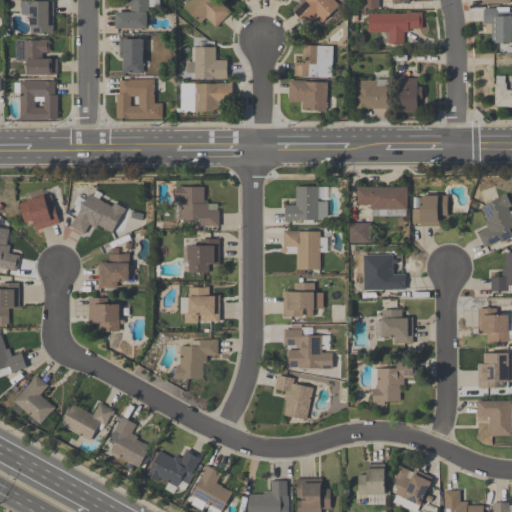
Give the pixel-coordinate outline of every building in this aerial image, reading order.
[(149,31),(149,7),(159,7),(158,0),(126,0),(127,13),(115,13),(115,30),(149,31)] [(217,27),(230,14),(216,0),(178,0),(177,2),(202,27),(209,20),(217,27)] [(340,6),(333,0),(304,0),(292,12),(307,26),(314,19),(320,25),(340,6)] [(54,34),(54,2),(28,2),(28,35),(54,34)] [(511,44),(511,17),(500,17),(500,8),(484,8),(484,22),(493,22),(493,44),(511,44)] [(368,14),(368,34),(389,34),(389,45),(403,45),(403,33),(422,33),(422,13),(368,14)] [(57,76),(57,58),(48,58),(48,40),(16,40),(16,57),(26,57),(26,76),(57,76)] [(143,40),(119,40),(119,75),(143,75),(143,40)] [(294,57),(294,77),(332,78),(332,46),(304,46),(304,58),(294,57)] [(217,48),(193,48),(193,59),(183,59),(183,80),(227,80),(227,59),(217,59),(217,48)] [(511,84),(504,84),(505,77),(496,77),(495,110),(511,110),(511,84)] [(355,110),(391,110),(391,79),(355,79),(355,110)] [(400,114),(422,114),(422,79),(400,79),(400,114)] [(58,121),(58,81),(15,81),(15,100),(23,100),(23,122),(58,121)] [(163,103),(154,103),(154,81),(117,81),(117,121),(163,121),(163,103)] [(327,111),(327,82),(289,81),(288,101),(300,101),(300,111),(327,111)] [(181,84),(182,114),(222,113),(222,103),(233,103),(233,83),(181,84)] [(219,227),(219,207),(207,207),(207,187),(176,187),(176,219),(190,219),(190,227),(219,227)] [(328,222),(327,187),(294,187),(294,205),(284,205),(284,222),(328,222)] [(407,216),(407,189),(356,189),(356,207),(372,207),(372,216),(407,216)] [(85,237),(92,225),(112,236),(125,211),(90,192),(70,229),(85,237)] [(24,226),(32,223),(35,232),(59,225),(49,195),(18,205),(24,226)] [(511,209),(506,195),(480,206),(490,230),(478,235),(484,249),(511,237),(511,209)] [(447,217),(447,196),(421,196),(421,207),(412,207),(412,227),(438,227),(438,217),(447,217)] [(371,223),(349,223),(349,245),(371,245),(371,223)] [(0,267),(0,227),(9,229),(6,245),(10,245),(9,253),(19,255),(16,271),(11,270),(11,269),(0,267)] [(295,250),(295,270),(319,271),(320,259),(325,259),(326,232),(284,231),(284,250),(295,250)] [(209,274),(209,265),(220,265),(220,240),(197,240),(197,247),(185,247),(185,274),(209,274)] [(511,252),(501,253),(501,274),(491,274),(491,291),(511,291),(511,252)] [(406,291),(406,273),(395,273),(395,255),(366,255),(366,272),(372,271),(372,291),(406,291)] [(120,290),(120,283),(132,283),(132,256),(110,256),(110,264),(99,264),(99,290),(120,290)] [(0,283),(19,283),(19,309),(9,309),(8,324),(0,324),(0,283)] [(293,293),(283,293),(284,318),(323,317),(323,293),(313,293),(313,283),(293,283),(293,293)] [(220,324),(220,296),(209,296),(209,284),(190,284),(190,296),(180,296),(180,324),(220,324)] [(109,300),(89,300),(88,325),(99,325),(99,333),(119,333),(120,305),(109,305),(109,300)] [(478,333),(488,333),(488,343),(509,343),(509,315),(499,315),(499,309),(478,309),(478,333)] [(413,344),(413,320),(403,320),(403,310),(383,310),(383,322),(376,322),(376,334),(384,334),(384,344),(413,344)] [(284,370),(333,370),(333,337),(313,337),(313,328),(284,328),(284,370)] [(0,369),(0,335),(1,335),(6,349),(9,348),(11,357),(21,353),(26,368),(11,373),(9,367),(0,369)] [(218,340),(199,340),(199,347),(178,347),(178,379),(206,379),(206,358),(218,357),(218,340)] [(487,363),(478,363),(478,389),(511,389),(511,353),(487,353),(487,363)] [(372,371),(372,405),(403,405),(403,382),(415,382),(415,363),(394,363),(394,371),(372,371)] [(12,405),(41,427),(56,406),(41,395),(48,385),(35,375),(12,405)] [(283,418),(308,421),(313,384),(276,378),(273,396),(286,398),(283,418)] [(511,401),(477,401),(477,420),(488,420),(488,437),(511,437),(511,401)] [(97,443),(111,409),(98,404),(94,414),(72,405),(62,428),(97,443)] [(104,450),(139,469),(151,446),(132,435),(138,426),(122,417),(104,450)] [(200,456),(186,449),(181,459),(160,448),(147,475),(181,493),(200,456)] [(358,475),(358,496),(367,496),(367,505),(385,505),(385,464),(367,464),(367,475),(358,475)] [(219,511),(223,511),(233,492),(217,484),(222,473),(206,466),(191,499),(219,511)] [(423,506),(431,475),(399,467),(390,498),(423,506)] [(296,479),(295,511),(329,511),(330,489),(321,489),(321,480),(296,479)] [(284,511),(285,481),(269,481),(269,492),(249,492),(248,511),(284,511)] [(448,511),(483,511),(483,505),(461,505),(461,492),(444,492),(444,511),(449,511),(448,511)] [(510,511),(510,503),(493,503),(493,511),(510,511)]
